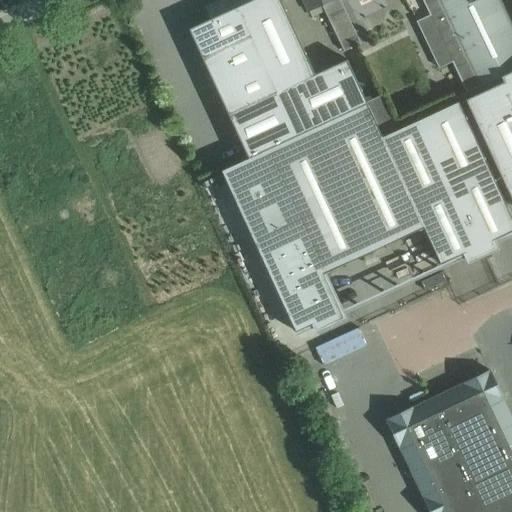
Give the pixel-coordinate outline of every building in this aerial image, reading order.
[(248,158),(366,104),(346,60),(315,74),(280,0),(222,0),(206,8),(211,18),(188,29),(248,158)] [(302,0),(308,11),(330,0),(302,0)] [(423,0),(433,21),(424,26),(429,38),(439,33),(467,93),(501,77),(511,71),(511,4),(510,0),(423,0)] [(511,71),(501,77),(503,82),(465,99),(511,201),(511,71)] [(432,230),(450,270),(474,259),(477,266),(506,253),(503,246),(511,241),(511,206),(466,107),(389,143),(374,110),(230,176),(305,338),(319,331),(323,338),(354,324),(332,276),(432,230)] [(462,383),(412,407),(412,406),(385,419),(386,420),(385,420),(398,447),(398,446),(423,498),(422,498),(428,511),(511,511),(511,418),(502,397),(489,370),(462,383)]
